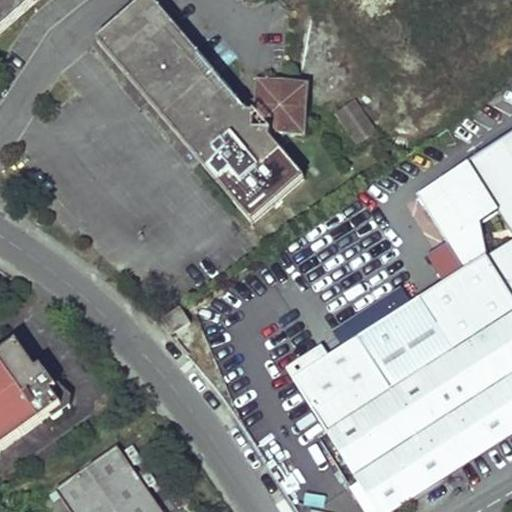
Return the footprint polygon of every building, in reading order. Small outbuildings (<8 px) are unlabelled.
[(0,0),(0,37),(44,0),(0,0)] [(409,122),(511,55),(511,21),(498,0),(320,0),(353,50),(339,58),(325,37),(331,34),(315,9),(302,18),(316,38),(294,52),(311,79),(316,76),(334,104),(378,75),(409,122)] [(305,109),(308,89),(258,80),(254,107),(245,105),(236,104),(152,2),(88,55),(237,233),(302,180),(279,153),(282,136),(300,139),(305,109)] [(357,148),(377,134),(355,100),(334,114),(357,148)] [(511,137),(416,200),(466,272),(325,368),(314,351),(287,368),(378,511),(391,511),(511,436),(511,137)] [(164,321),(173,336),(191,324),(181,310),(164,321)] [(19,344),(0,357),(0,451),(43,421),(46,426),(67,412),(70,400),(44,370),(40,373),(19,344)] [(156,412),(149,403),(146,407),(152,415),(156,412)] [(160,511),(117,450),(56,492),(70,511),(160,511)]
